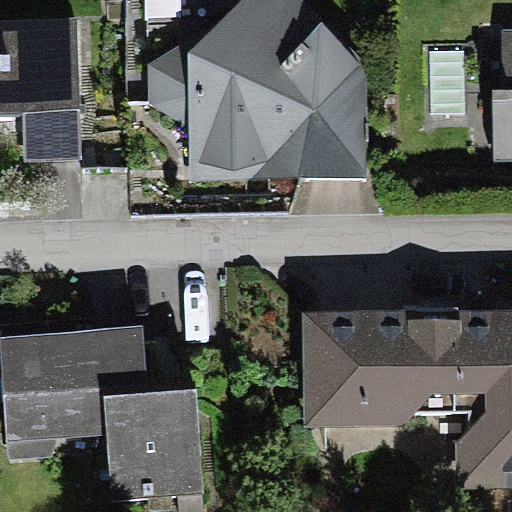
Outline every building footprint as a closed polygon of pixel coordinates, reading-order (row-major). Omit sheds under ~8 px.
[(365,181),(365,86),(346,86),(346,69),(342,69),(342,73),(329,60),(321,60),(320,44),(316,44),(316,48),(303,35),(295,35),(295,18),(292,18),(291,23),(278,10),(270,10),(270,0),(268,0),(145,2),(146,71),(213,70),(213,80),(196,97),(197,167),(267,167),(304,129),(305,180),(365,181)] [(40,161),(80,160),(76,27),(0,29),(0,119),(39,118),(40,161)] [(511,163),(511,42),(507,43),(508,98),(492,98),(492,107),(508,107),(508,145),(493,145),(493,164),(511,163)] [(316,332),(317,417),(468,415),(469,478),(511,477),(511,329),(458,330),(458,313),(411,314),(411,330),(316,332)] [(202,496),(193,386),(145,390),(141,332),(58,339),(57,328),(0,332),(0,334),(5,424),(47,421),(48,433),(106,428),(112,503),(202,496)]
